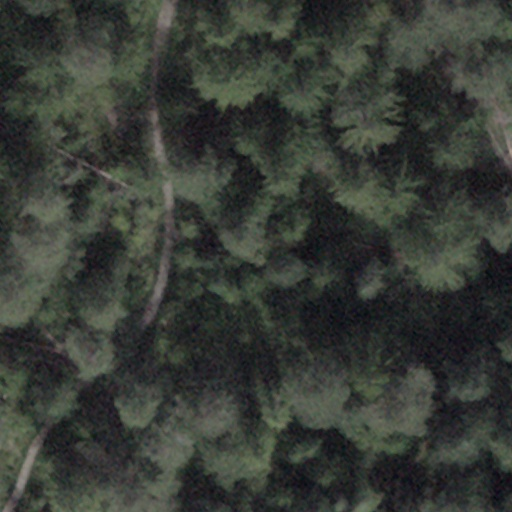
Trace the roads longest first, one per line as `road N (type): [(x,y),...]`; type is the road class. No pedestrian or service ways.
road 1 (track): [(173,0),(158,63),(168,235),(161,286),(147,318),(51,424),(2,511)]
road 2 (track): [(358,511),(434,433),(451,398),(475,299),(486,275),(511,258)]
